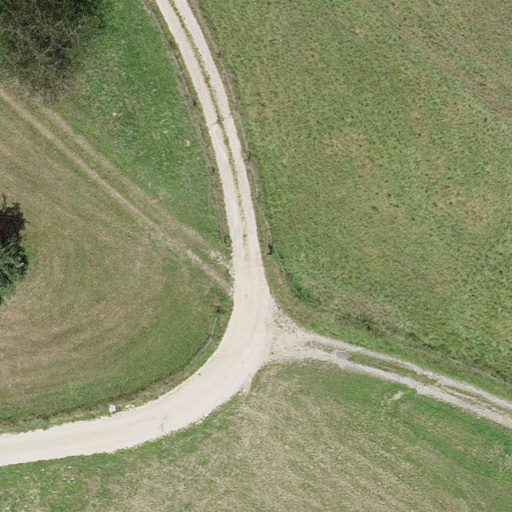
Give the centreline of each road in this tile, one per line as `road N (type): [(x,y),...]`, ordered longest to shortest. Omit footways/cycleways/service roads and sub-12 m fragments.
road 1 (track): [(0,92),(249,323)]
road 2 (track): [(168,0),(242,198),(249,323)]
road 3 (track): [(249,323),(192,397),(150,421),(0,455)]
road 4 (track): [(511,423),(359,360),(272,346),(249,323)]
